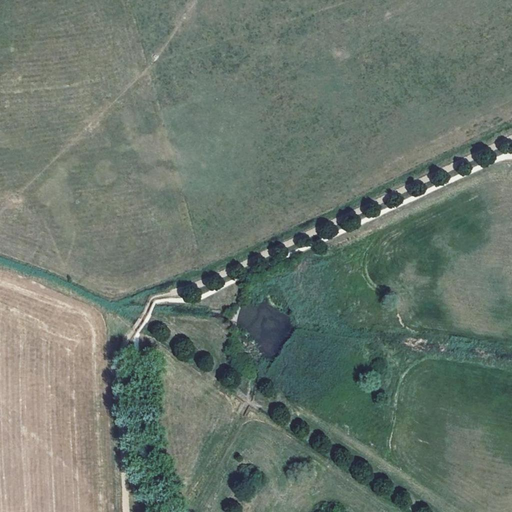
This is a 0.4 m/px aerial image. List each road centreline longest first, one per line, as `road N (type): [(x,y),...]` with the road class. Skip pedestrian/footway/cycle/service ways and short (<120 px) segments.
road 1 (unknown): [(149,300),(511,137)]
road 2 (unknown): [(125,511),(118,361),(133,328)]
